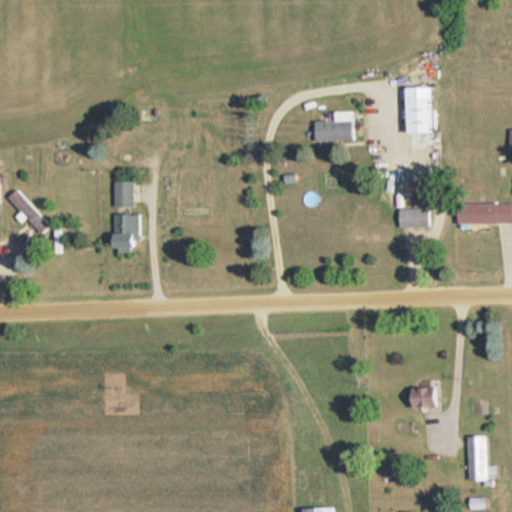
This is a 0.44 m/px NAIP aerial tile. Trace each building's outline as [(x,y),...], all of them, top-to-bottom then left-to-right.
[(439,133),(439,98),(414,98),(414,133),(439,133)] [(317,141),(359,141),(359,111),(340,111),(340,121),(317,121),(317,141)] [(41,229),(51,221),(22,188),(12,197),(41,229)] [(474,223),(511,223),(511,203),(474,204),(474,223)] [(403,208),(403,227),(433,227),(433,208),(403,208)] [(397,212),(352,212),(352,240),(397,240),(397,212)] [(120,214),(120,247),(145,247),(145,214),(120,214)] [(418,407),(445,407),(445,388),(418,388),(418,407)] [(502,466),(492,466),(492,435),(472,436),(472,480),(502,480),(502,466)] [(493,509),(493,498),(474,498),(474,509),(493,509)]
